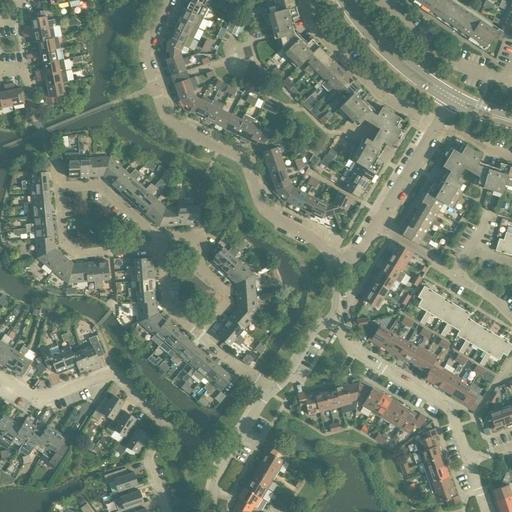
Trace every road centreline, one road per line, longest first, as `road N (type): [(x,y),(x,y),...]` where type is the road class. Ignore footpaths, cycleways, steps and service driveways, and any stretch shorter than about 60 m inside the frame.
road 1 (residential): [(336,267),(319,243),(277,220),(251,167),(171,128),(153,66),(179,0)]
road 2 (residential): [(469,461),(451,411),(354,352),(336,314)]
road 3 (residential): [(167,426),(119,375),(36,400),(0,377)]
road 4 (residential): [(440,125),(357,62),(319,23),(309,0)]
road 5 (residential): [(156,236),(196,233),(202,270),(225,289),(226,305),(202,336)]
road 6 (residential): [(60,187),(63,239),(82,253),(150,248),(156,236)]
road 7 (tertiary): [(337,0),(400,73),(454,100)]
road 8 (residential): [(60,187),(25,70),(0,72)]
road 9 (tertiary): [(454,100),(353,0)]
